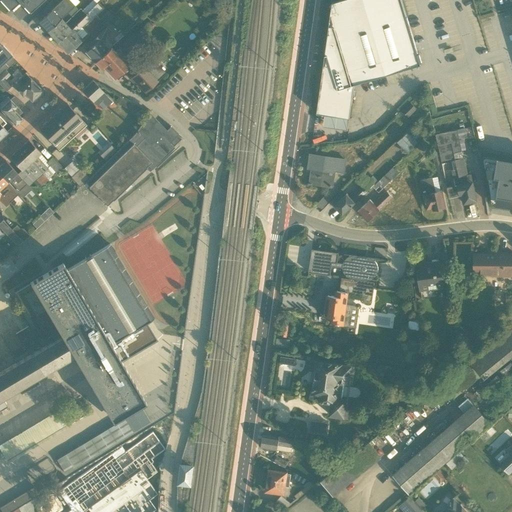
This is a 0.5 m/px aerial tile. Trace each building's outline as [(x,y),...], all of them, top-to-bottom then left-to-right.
[(0,0),(10,11),(19,3),(29,13),(42,0),(0,0)] [(76,0),(62,0),(38,22),(47,32),(61,18),(78,2),(76,0)] [(61,18),(47,32),(57,42),(96,4),(99,0),(93,0),(82,11),(80,9),(65,23),(61,18)] [(401,0),(332,0),(315,114),(350,119),(355,84),(420,64),(401,0)] [(96,4),(57,42),(67,53),(87,34),(81,28),(101,8),(96,4)] [(108,11),(99,20),(104,25),(113,16),(108,11)] [(88,56),(94,62),(111,47),(112,45),(106,38),(111,32),(106,27),(89,43),(91,46),(85,51),(89,55),(88,56)] [(0,65),(11,55),(2,45),(0,46),(0,45),(0,65)] [(111,47),(94,62),(100,69),(102,67),(113,79),(131,62),(117,48),(114,50),(111,47)] [(131,78),(144,93),(158,80),(145,66),(131,78)] [(5,70),(0,74),(0,85),(6,91),(11,86),(5,80),(10,75),(5,70)] [(42,92),(25,73),(12,85),(22,97),(25,94),(32,102),(42,92)] [(96,106),(98,105),(102,110),(111,102),(92,81),(82,91),(96,106)] [(0,109),(15,125),(22,119),(17,114),(20,111),(19,109),(22,105),(14,96),(10,100),(7,96),(2,101),(0,99),(0,109)] [(118,97),(115,102),(126,108),(129,104),(118,97)] [(416,109),(411,103),(402,112),(408,118),(416,109)] [(39,130),(58,151),(86,126),(67,104),(39,130)] [(170,127),(166,131),(149,112),(135,134),(126,143),(85,183),(108,205),(146,169),(149,172),(174,148),(169,143),(178,134),(170,127)] [(476,201),(470,175),(468,175),(464,158),(455,160),(453,153),(462,151),(457,130),(466,128),(464,120),(450,123),(452,131),(435,135),(441,164),(451,161),(453,170),(450,170),(452,176),(450,177),(452,186),(447,187),(449,198),(461,196),(463,204),(476,201)] [(415,140),(419,136),(411,128),(397,142),(407,153),(418,142),(415,140)] [(27,140),(18,149),(42,174),(48,180),(61,167),(52,158),(48,162),(27,140)] [(36,179),(42,174),(18,149),(9,158),(22,172),(23,170),(27,175),(30,172),(36,179)] [(438,152),(432,153),(435,166),(441,165),(438,152)] [(347,161),(310,155),(308,169),(311,169),(309,184),(331,188),(316,205),(322,209),(336,192),(338,191),(333,187),(335,172),(344,174),(347,161)] [(5,161),(0,165),(0,174),(18,194),(22,198),(31,190),(5,161)] [(72,161),(64,167),(71,175),(79,169),(72,161)] [(511,164),(485,161),(490,197),(489,204),(511,207),(511,164)] [(372,188),(377,194),(399,173),(393,168),(372,188)] [(332,205),(341,214),(376,181),(371,176),(368,179),(363,173),(355,180),(360,186),(349,197),(345,193),(332,205)] [(0,174),(0,194),(8,203),(18,194),(0,174)] [(444,208),(438,177),(421,180),(427,209),(433,208),(433,210),(436,210),(436,211),(441,210),(441,209),(444,208)] [(357,211),(367,222),(399,192),(392,186),(373,204),(369,200),(357,211)] [(8,203),(0,194),(0,202),(4,207),(8,203)] [(35,228),(53,212),(48,207),(31,223),(35,228)] [(3,221),(0,222),(0,228),(17,247),(29,236),(17,223),(11,229),(3,221)] [(67,257),(98,232),(94,227),(63,252),(67,257)] [(0,410),(7,406),(2,398),(73,356),(112,422),(145,402),(121,362),(157,341),(146,323),(153,318),(109,244),(66,270),(62,263),(46,272),(29,282),(30,283),(15,292),(43,341),(52,336),(55,339),(0,372),(0,410)] [(347,277),(351,279),(365,281),(370,281),(374,279),(377,276),(379,271),(378,267),(376,263),(373,260),(369,258),(354,256),(350,256),(346,258),(343,261),(342,262),(336,262),(337,250),(310,247),(307,272),(334,275),(334,273),(343,275),(343,274),(347,277)] [(511,277),(511,253),(489,253),(489,255),(473,255),(473,277),(511,277)] [(424,256),(416,257),(418,270),(416,270),(419,292),(442,289),(443,297),(449,296),(448,287),(444,288),(443,283),(450,282),(448,271),(442,272),(441,264),(439,264),(438,259),(430,260),(431,265),(426,266),(424,256)] [(372,303),(374,282),(341,278),(339,292),(336,292),(336,297),(327,296),(324,318),(332,319),(331,325),(356,328),(359,306),(347,305),(348,293),(362,295),(361,302),(372,303)] [(419,322),(408,322),(408,330),(419,330),(419,322)] [(511,325),(441,384),(453,399),(481,376),(484,379),(511,356),(511,325)] [(347,399),(341,398),(343,385),(349,386),(352,366),(315,361),(311,395),(318,396),(318,403),(330,404),(329,417),(344,419),(347,399)] [(442,392),(438,388),(429,394),(433,399),(442,392)] [(473,404),(391,475),(409,495),(445,463),(450,468),(463,456),(459,451),(490,424),(473,404)] [(65,473),(149,423),(141,408),(56,459),(65,473)] [(66,429),(56,411),(0,444),(0,451),(7,464),(66,429)] [(495,432),(491,427),(480,437),(484,442),(495,432)] [(262,435),(260,448),(290,453),(291,447),(301,452),(304,447),(292,439),(278,436),(278,438),(262,435)] [(320,482),(333,497),(381,457),(369,442),(320,482)] [(510,454),(499,464),(508,474),(509,474),(511,476),(511,474),(511,444),(506,450),(510,454)] [(287,462),(276,457),(274,462),(284,467),(287,462)] [(195,465),(180,462),(177,485),(192,488),(195,465)] [(291,475),(269,471),(266,491),(289,495),(290,487),(289,487),(291,475)] [(303,484),(306,480),(297,475),(294,479),(303,484)] [(297,500),(316,486),(308,481),(303,486),(304,488),(294,496),(297,500)] [(34,486),(0,507),(0,508),(2,511),(8,511),(39,494),(34,486)] [(291,504),(281,496),(274,503),(282,510),(284,508),(286,510),(291,504)] [(413,502),(409,497),(398,507),(403,511),(421,511),(422,511),(421,510),(413,502)] [(418,497),(413,502),(421,510),(426,506),(418,497)] [(467,511),(454,497),(443,508),(444,509),(440,511),(467,511)] [(35,511),(37,511),(30,500),(10,511),(35,511)] [(278,508),(271,500),(266,504),(274,511),(278,508)]
